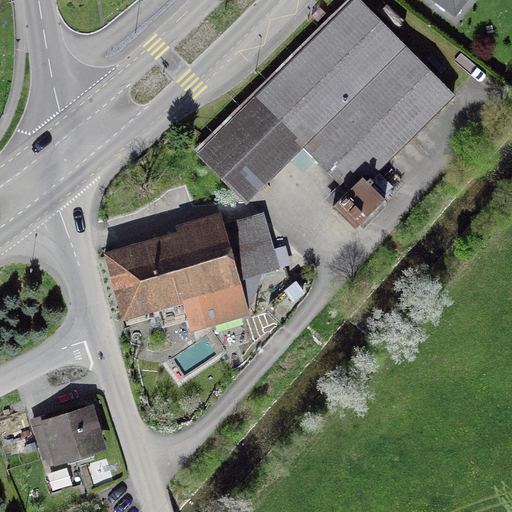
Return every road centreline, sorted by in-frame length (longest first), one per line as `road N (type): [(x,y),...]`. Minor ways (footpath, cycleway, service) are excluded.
road 1 (primary): [(239,0),(76,146)]
road 2 (residential): [(151,511),(98,330)]
road 3 (residential): [(98,330),(54,164)]
road 4 (residential): [(76,146),(53,89),(39,0)]
